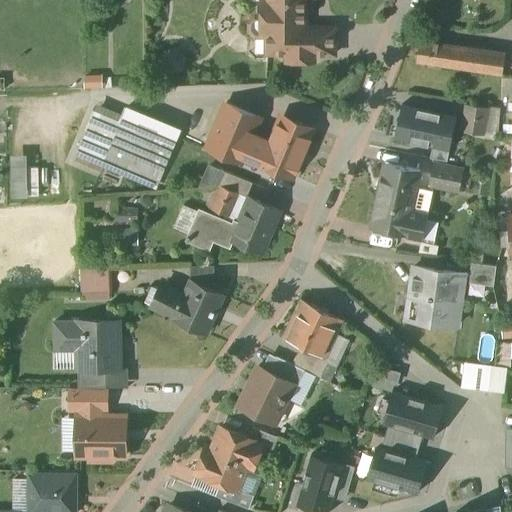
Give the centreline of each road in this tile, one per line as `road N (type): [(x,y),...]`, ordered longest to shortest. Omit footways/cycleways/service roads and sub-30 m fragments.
road 1 (residential): [(410,511),(483,489),(490,468),(484,424),(295,270)]
road 2 (residential): [(295,270),(113,511)]
road 3 (residential): [(414,0),(295,270)]
